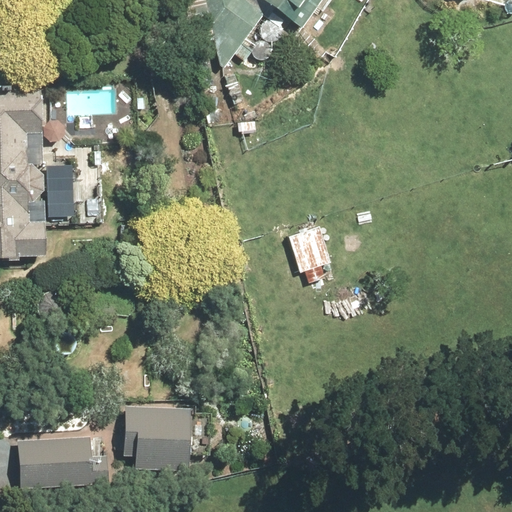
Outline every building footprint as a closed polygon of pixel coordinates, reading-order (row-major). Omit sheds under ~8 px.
[(204,0),(219,70),(230,54),(242,63),(248,55),(236,46),(264,7),(297,31),(319,0),(204,0)] [(10,255),(38,256),(40,91),(0,88),(0,261),(10,262),(10,255)] [(317,229),(285,238),(296,275),(327,265),(323,251),(330,249),(328,240),(321,242),(317,229)] [(192,404),(123,403),(122,434),(131,434),(131,471),(180,471),(181,425),(192,426),(192,404)] [(15,442),(18,490),(103,485),(86,457),(85,438),(15,442)]
